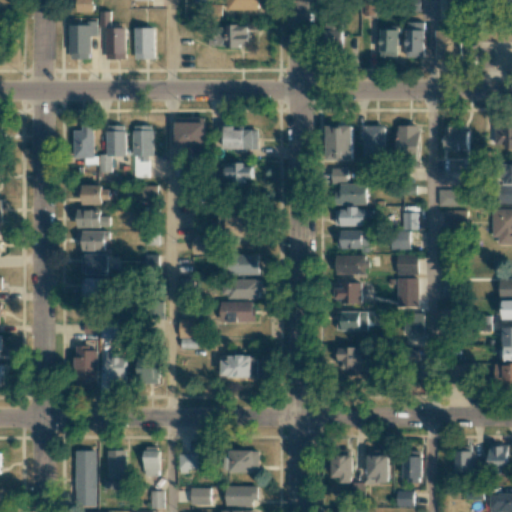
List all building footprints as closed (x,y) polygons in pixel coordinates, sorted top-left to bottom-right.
[(75,0),(76,12),(93,11),(92,0),(75,0)] [(259,0),(227,0),(228,10),(260,9),(259,0)] [(462,0),(446,0),(446,18),(463,18),(462,0)] [(111,10),(100,10),(100,26),(110,26),(111,10)] [(406,57),(425,57),(424,22),(405,22),(406,57)] [(70,59),(91,58),(91,36),(98,36),(97,23),(69,23),(70,59)] [(343,23),(325,24),(325,48),(343,48),(343,23)] [(485,40),(511,41),(511,24),(486,24),(485,40)] [(249,46),(250,25),(210,25),(210,45),(249,46)] [(106,59),(126,59),(126,27),(106,27),(106,59)] [(155,59),(155,27),(135,27),(134,58),(155,59)] [(397,57),(398,30),(380,29),(380,56),(397,57)] [(206,117),(176,117),(175,145),(205,146),(206,117)] [(94,124),(82,125),(82,129),(73,130),(74,158),(95,157),(94,124)] [(126,155),(126,124),(106,125),(107,154),(99,154),(99,172),(111,171),(111,156),(126,155)] [(353,160),(353,125),(327,124),(326,159),(353,160)] [(133,177),(149,177),(149,156),(153,156),(154,125),(134,125),(133,177)] [(385,125),(363,125),(363,158),(385,159),(385,125)] [(420,153),(420,125),(397,125),(397,153),(420,153)] [(223,148),(258,149),(259,128),(224,126),(223,148)] [(444,150),(468,150),(468,131),(458,131),(458,126),(444,126),(444,150)] [(511,127),(495,127),(495,148),(511,147),(511,127)] [(252,178),(252,166),(244,166),(244,162),(224,162),(225,184),(245,183),(244,179),(252,178)] [(102,184),(76,185),(77,197),(82,197),(83,205),(103,204),(102,184)] [(367,184),(333,185),(333,204),(367,203),(367,184)] [(158,185),(141,185),(141,197),(158,196),(158,185)] [(511,202),(511,185),(502,185),(501,203),(511,202)] [(466,205),(466,189),(438,189),(439,205),(466,205)] [(365,226),(366,208),(335,207),(335,225),(365,226)] [(498,244),(511,243),(511,208),(492,209),(492,237),(498,237),(498,244)] [(101,209),(78,209),(78,227),(110,227),(110,216),(101,215),(101,209)] [(467,209),(444,210),(445,226),(467,225),(467,209)] [(418,211),(402,212),(403,229),(418,229),(418,211)] [(253,235),(253,214),(220,215),(221,236),(253,235)] [(370,229),(339,230),(339,248),(362,248),(362,252),(371,251),(370,229)] [(410,230),(391,231),(391,248),(410,248),(410,230)] [(79,231),(79,250),(105,251),(105,239),(109,239),(109,231),(79,231)] [(192,237),(192,253),(213,253),(212,237),(192,237)] [(259,253),(225,254),(225,275),(259,274),(259,253)] [(109,274),(109,254),(82,254),(81,274),(109,274)] [(367,255),(336,254),(336,273),(367,274),(367,255)] [(418,254),(397,254),(397,274),(419,274),(418,254)] [(81,297),(109,297),(110,278),(82,277),(81,297)] [(418,278),(402,277),(402,305),(418,306),(418,278)] [(261,297),(261,278),(222,279),(222,298),(261,297)] [(457,296),(458,280),(443,279),(442,296),(457,296)] [(499,297),(511,297),(511,279),(500,279),(499,297)] [(335,303),(361,302),(360,281),(343,282),(343,287),(334,287),(335,303)] [(511,299),(502,300),(501,319),(511,318),(511,299)] [(253,300),(220,301),(221,321),(256,321),(256,309),(254,309),(253,300)] [(367,311),(337,311),(337,330),(367,330),(367,311)] [(423,333),(424,316),(406,315),(405,333),(423,333)] [(180,348),(199,348),(198,318),(180,318),(180,348)] [(84,323),(84,333),(98,333),(98,323),(84,323)] [(511,360),(511,326),(502,327),(502,360),(511,360)] [(97,350),(89,350),(89,345),(75,346),(76,384),(98,384),(97,350)] [(339,347),(338,369),(372,370),(373,348),(339,347)] [(106,384),(126,384),(126,353),(106,353),(106,384)] [(221,360),(221,377),(258,376),(257,355),(229,355),(229,360),(221,360)] [(137,382),(160,383),(161,358),(138,357),(137,382)] [(511,381),(511,362),(494,363),(494,382),(511,381)] [(159,446),(144,446),(144,475),(160,475),(159,446)] [(508,470),(508,446),(489,446),(489,470),(508,470)] [(126,478),(126,449),(107,449),(107,478),(126,478)] [(95,450),(74,450),(76,506),(96,505),(95,450)] [(260,450),(230,450),(230,471),(259,472),(260,450)] [(472,450),(455,451),(455,472),(473,471),(472,450)] [(197,454),(178,454),(178,471),(198,471),(197,454)] [(332,477),(342,477),(342,482),(353,483),(354,455),(333,454),(332,477)] [(389,454),(369,455),(369,482),(389,482),(389,454)] [(422,481),(423,456),(403,456),(402,480),(422,481)] [(352,496),(366,495),(365,482),(351,483),(352,496)] [(256,486),(226,485),(226,506),(256,506),(256,486)] [(211,504),(211,487),(191,487),(191,504),(211,504)] [(164,491),(151,490),(150,507),(164,508),(164,491)] [(414,506),(414,490),(397,490),(397,506),(414,506)] [(511,493),(491,493),(491,511),(511,511),(511,493)]
